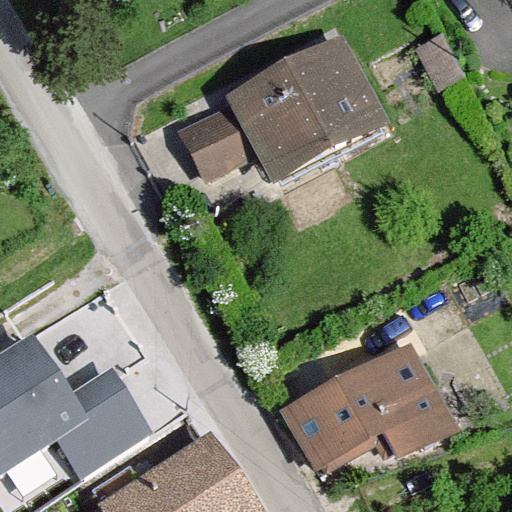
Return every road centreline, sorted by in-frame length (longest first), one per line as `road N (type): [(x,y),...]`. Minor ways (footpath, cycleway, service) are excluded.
road 1 (residential): [(298,511),(0,25)]
road 2 (track): [(115,219),(0,291)]
